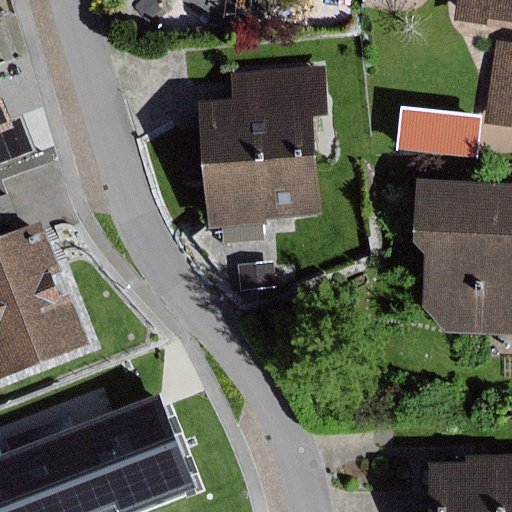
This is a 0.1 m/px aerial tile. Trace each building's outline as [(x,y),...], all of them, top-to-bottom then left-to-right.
[(511,0),(459,0),(457,21),(511,29),(511,0)] [(511,44),(499,43),(488,127),(511,130),(511,44)] [(0,137),(25,128),(0,68),(0,137)] [(227,77),(229,102),(197,105),(208,228),(314,219),(307,137),(328,135),(323,69),(227,77)] [(484,116),(404,105),(397,161),(478,171),(484,116)] [(511,334),(511,187),(422,185),(420,241),(433,254),(427,309),(452,333),(511,334)] [(0,238),(20,231),(6,196),(0,198),(0,238)] [(0,381),(89,347),(41,224),(20,231),(0,238),(0,381)] [(270,263),(237,266),(239,289),(272,285),(270,263)] [(158,399),(0,458),(0,511),(90,511),(116,502),(119,511),(130,511),(192,489),(158,399)] [(511,511),(511,460),(445,461),(445,511),(511,511)]
